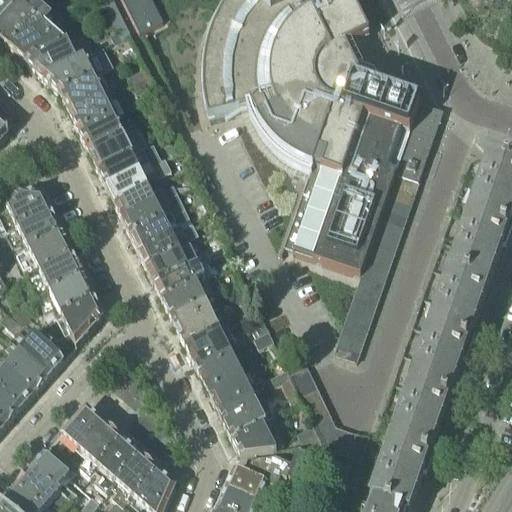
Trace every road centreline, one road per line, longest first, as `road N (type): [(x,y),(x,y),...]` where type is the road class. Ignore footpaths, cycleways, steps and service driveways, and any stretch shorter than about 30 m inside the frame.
road 1 (unclassified): [(330,383),(366,421),(469,112)]
road 2 (unknown): [(366,421),(331,400),(211,146)]
road 3 (residential): [(0,476),(100,361),(146,334)]
road 4 (residential): [(146,334),(209,470),(192,511)]
road 5 (residential): [(146,334),(65,166)]
road 6 (residential): [(511,359),(451,511)]
road 7 (residential): [(414,0),(469,112)]
